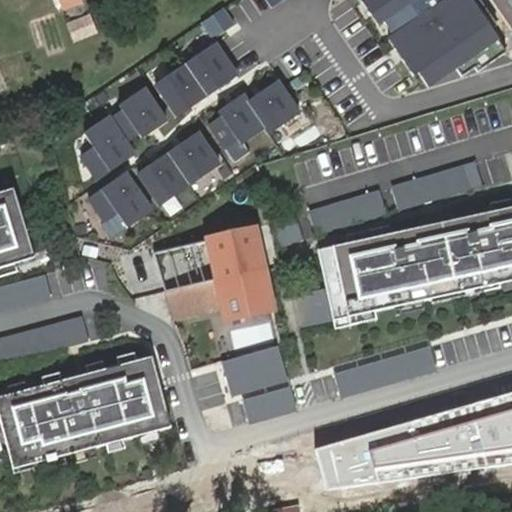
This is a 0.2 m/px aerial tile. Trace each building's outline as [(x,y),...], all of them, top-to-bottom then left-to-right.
[(59,0),(63,10),(84,2),(83,0),(59,0)] [(283,0),(262,0),(264,2),(272,9),(283,0)] [(360,0),(378,25),(383,21),(393,36),(386,41),(412,79),(417,76),(428,91),(501,40),(472,0),(360,0)] [(235,25),(223,8),(201,23),(212,41),(235,25)] [(239,76),(217,43),(154,86),(177,119),(239,76)] [(301,113),(277,79),(249,99),(244,92),(216,112),(220,117),(206,126),(224,151),(238,141),(241,145),(265,128),(270,135),(301,113)] [(168,121),(145,88),(118,106),(122,112),(111,119),(108,114),(80,134),(90,148),(76,158),(95,185),(137,156),(128,142),(138,136),(141,140),(168,121)] [(198,131),(135,176),(158,209),(222,165),(198,131)] [(477,162),(392,186),(399,212),(484,188),(477,162)] [(126,171),(86,199),(103,223),(116,214),(127,230),(154,211),(126,171)] [(15,187),(0,191),(0,269),(37,258),(15,187)] [(310,210),(317,236),(389,215),(381,190),(310,210)] [(511,205),(319,248),(327,286),(296,293),(303,325),(511,279),(511,205)] [(280,245),(304,242),(300,217),(277,221),(280,245)] [(260,231),(154,252),(171,322),(219,313),(223,326),(276,315),(260,231)] [(0,312),(53,300),(47,277),(0,288),(0,312)] [(84,315),(0,337),(0,364),(91,340),(84,315)] [(280,345),(223,361),(234,395),(290,379),(280,345)] [(430,346),(336,375),(343,398),(437,369),(430,346)] [(154,357),(0,395),(0,415),(14,468),(172,428),(154,357)] [(293,387),(244,397),(249,422),(298,412),(293,387)]
